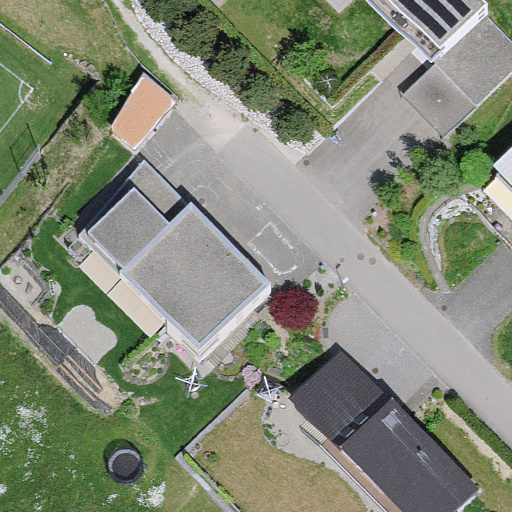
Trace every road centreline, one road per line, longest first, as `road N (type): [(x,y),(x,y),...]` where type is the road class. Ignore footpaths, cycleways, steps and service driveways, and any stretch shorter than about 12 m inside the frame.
road 1 (residential): [(511,430),(205,122)]
road 2 (track): [(205,122),(119,0)]
